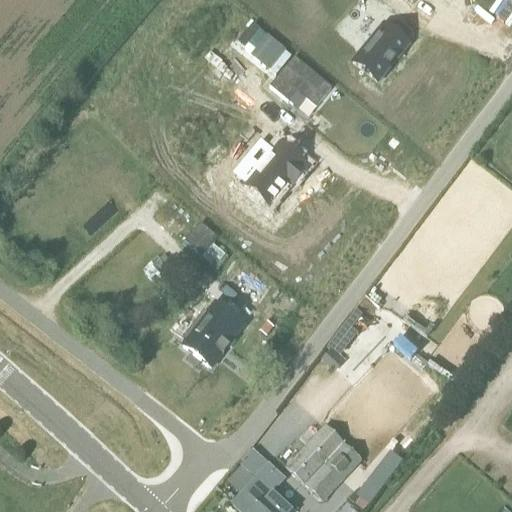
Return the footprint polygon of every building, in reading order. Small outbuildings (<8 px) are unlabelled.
[(235,28),(242,34),(259,16),(252,10),(235,28)] [(252,27),(237,46),(244,51),(259,33),(252,27)] [(392,30),(363,67),(388,88),(418,50),(411,45),(418,37),(406,27),(399,35),(392,30)] [(244,51),(242,53),(250,59),(266,39),(259,33),(244,51)] [(266,39),(250,59),(268,74),(285,53),(267,38),(266,39)] [(294,60),(269,89),(297,113),(305,102),(315,110),(331,91),(294,60)] [(163,146),(159,155),(181,167),(203,125),(189,118),(185,125),(168,116),(155,142),(163,146)] [(247,164),(236,177),(246,185),(244,188),(266,206),(284,183),(287,185),(300,170),(297,168),(300,165),(276,146),(262,164),(263,164),(256,172),(247,164)] [(267,292),(220,254),(204,274),(251,312),(267,292)] [(211,371),(243,328),(214,306),(182,349),(211,371)] [(351,327),(335,346),(347,358),(363,338),(351,327)] [(336,371),(343,363),(331,352),(324,360),(336,371)] [(490,511),(510,511),(511,510),(511,355),(442,439),(480,470),(463,490),(490,511)] [(321,500),(331,511),(350,511),(391,475),(333,412),(279,461),(293,476),(286,482),(311,509),(321,500)] [(295,511),(297,511),(259,476),(233,506),(239,511),(295,511)]
